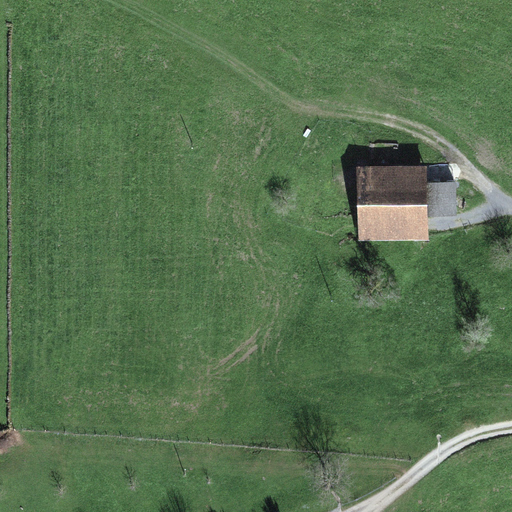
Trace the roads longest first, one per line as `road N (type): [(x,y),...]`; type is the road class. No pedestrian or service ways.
road 1 (track): [(105,0),(323,116),(382,119),(428,136),(511,200)]
road 2 (track): [(369,511),(450,443),(511,429)]
